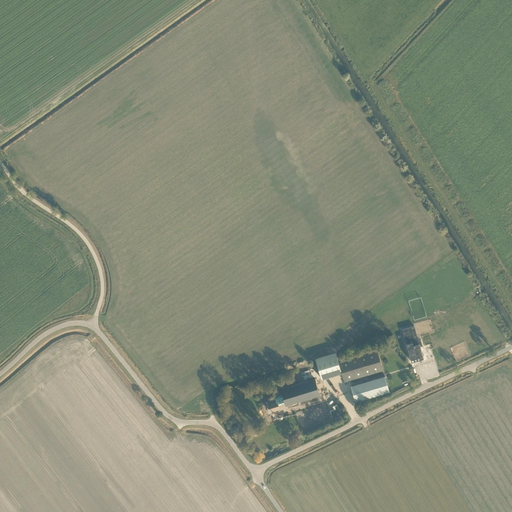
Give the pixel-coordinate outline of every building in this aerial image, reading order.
[(402,329),(412,361),(424,358),(420,346),(420,345),(422,344),(421,339),(419,340),(414,325),(402,329)] [(383,370),(377,350),(339,361),(342,372),(345,381),(383,370)] [(336,360),(335,358),(338,357),(336,351),(316,357),(318,366),(322,378),(342,372),(339,361),(338,359),(336,360)] [(385,375),(351,385),(356,400),(389,390),(385,375)] [(320,395),(315,378),(281,389),(284,396),(276,399),(277,400),(268,403),(271,411),(280,408),(279,407),(291,404),(320,395)] [(337,405),(335,406),(336,408),(330,411),(334,419),(342,416),(337,405)]
